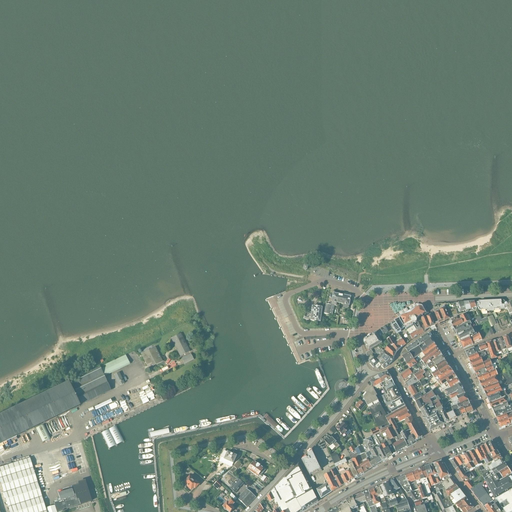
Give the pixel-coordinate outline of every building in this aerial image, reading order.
[(334,306),(336,306),(337,303),(339,303),(340,296),(342,297),(342,295),(333,293),(332,302),(330,301),(330,305),(334,305),(334,306)] [(343,307),(349,308),(351,297),(342,295),(342,297),(340,296),(339,303),(344,305),(343,307)] [(502,301),(501,301),(502,306),(506,306),(506,309),(507,309),(509,314),(510,314),(511,313),(511,301),(505,304),(505,302),(504,300),(502,301)] [(479,303),(477,303),(477,308),(478,308),(479,311),(487,311),(487,312),(494,311),(494,310),(505,310),(505,309),(506,309),(506,306),(502,306),(501,301),(479,302),(479,303)] [(459,303),(462,314),(467,313),(464,302),(459,303)] [(464,302),(467,313),(472,311),(469,302),(464,302)] [(469,302),(472,311),(477,309),(474,302),(469,302)] [(452,317),(462,314),(459,303),(438,304),(437,304),(436,304),(434,305),(434,306),(433,307),(433,308),(433,309),(439,324),(450,319),(449,318),(452,317)] [(324,314),(332,315),(334,306),(334,305),(330,305),(326,304),(324,314)] [(311,321),(321,322),(322,308),(313,306),(312,313),(304,312),(303,319),(311,321)] [(412,325),(415,330),(417,328),(416,325),(415,325),(414,324),(415,324),(415,323),(418,322),(420,320),(420,319),(421,318),(420,316),(422,315),(425,313),(423,308),(423,307),(422,307),(422,306),(421,306),(420,306),(419,307),(416,309),(404,315),(401,317),(400,317),(400,318),(401,318),(404,323),(403,324),(405,328),(406,329),(412,325)] [(422,315),(430,328),(435,326),(435,325),(431,315),(431,314),(429,315),(428,313),(427,313),(427,312),(425,313),(422,315)] [(421,326),(424,333),(424,332),(426,330),(430,328),(422,315),(420,316),(421,318),(420,319),(420,320),(421,319),(424,325),(421,326)] [(450,320),(449,320),(451,324),(454,329),(470,321),(467,315),(460,317),(461,319),(459,320),(458,317),(457,317),(450,320)] [(470,321),(454,329),(457,336),(472,329),(483,324),(483,323),(482,322),(481,320),(480,316),(470,321)] [(487,317),(486,317),(488,321),(491,327),(497,324),(493,316),(487,317)] [(392,327),(396,335),(398,333),(398,334),(402,332),(401,331),(405,328),(403,324),(399,318),(394,321),(390,324),(392,327)] [(419,336),(415,330),(412,325),(406,329),(410,336),(407,338),(410,341),(412,340),(419,336)] [(415,330),(419,336),(424,333),(421,326),(415,330)] [(384,327),(380,329),(381,331),(383,335),(387,333),(389,332),(386,327),(385,328),(384,327)] [(472,329),(457,336),(460,342),(470,338),(473,345),(473,344),(478,342),(482,340),(480,335),(479,333),(475,335),(475,334),(472,329)] [(180,356),(189,352),(179,333),(170,338),(180,356)] [(366,353),(367,356),(373,353),(371,350),(382,344),(379,339),(376,334),(376,333),(366,339),(365,339),(365,340),(364,340),(364,341),(364,342),(364,343),(364,344),(369,351),(366,353)] [(390,345),(396,353),(397,352),(400,349),(402,347),(405,345),(403,342),(404,342),(402,338),(401,338),(398,334),(398,333),(396,335),(392,337),(387,340),(390,345)] [(401,354),(402,356),(408,353),(409,353),(431,338),(428,334),(417,341),(406,349),(405,349),(401,354)] [(502,338),(503,339),(503,338),(505,346),(508,354),(511,352),(511,344),(511,345),(509,336),(502,338)] [(431,338),(409,353),(414,360),(434,344),(431,338)] [(470,338),(460,342),(464,349),(473,345),(470,338)] [(503,339),(498,340),(500,346),(503,356),(508,354),(505,346),(503,338),(503,339)] [(498,340),(492,342),(494,347),(498,358),(503,356),(500,346),(498,340)] [(491,354),(471,363),(473,368),(492,361),(492,362),(497,359),(498,358),(494,347),(492,342),(487,343),(489,348),(490,350),(491,354)] [(486,344),(480,346),(481,349),(482,353),(490,350),(489,348),(487,343),(486,344)] [(402,356),(402,357),(410,369),(409,369),(410,370),(414,368),(413,367),(437,348),(434,344),(414,360),(409,353),(408,353),(402,356)] [(396,353),(390,345),(384,351),(394,358),(396,353)] [(161,362),(154,346),(142,352),(149,367),(161,362)] [(478,354),(468,358),(470,363),(470,362),(471,363),(491,354),(490,350),(482,353),(481,349),(480,346),(478,347),(479,347),(476,348),(476,349),(478,354)] [(401,375),(404,380),(417,371),(417,370),(420,368),(420,369),(424,365),(440,352),(437,348),(413,367),(414,368),(410,370),(409,369),(401,375)] [(469,350),(465,352),(468,358),(478,354),(476,349),(476,348),(474,348),(469,350)] [(379,364),(378,365),(380,367),(381,366),(384,369),(392,363),(394,358),(384,351),(384,352),(382,350),(379,353),(380,355),(380,356),(377,359),(379,361),(378,362),(379,364)] [(408,388),(413,385),(414,385),(419,381),(424,378),(423,376),(445,361),(440,352),(424,365),(420,369),(420,368),(417,370),(417,371),(404,380),(405,383),(408,388)] [(183,364),(193,359),(190,353),(180,358),(183,364)] [(376,367),(378,369),(380,367),(378,365),(379,364),(378,362),(374,358),(370,361),(369,362),(370,364),(371,365),(374,368),(376,367)] [(473,368),(475,373),(498,363),(499,363),(497,359),(492,362),(492,361),(473,368)] [(424,378),(425,379),(432,374),(431,373),(432,373),(433,374),(438,370),(447,364),(445,361),(423,376),(424,378)] [(498,363),(475,373),(477,378),(495,370),(500,368),(498,363)] [(423,388),(428,385),(431,383),(430,382),(435,378),(450,368),(447,364),(438,370),(433,374),(432,373),(431,373),(432,374),(425,379),(424,378),(419,381),(420,383),(422,386),(423,388)] [(67,383),(79,406),(110,391),(108,387),(102,375),(99,368),(67,383)] [(435,378),(430,382),(431,383),(432,385),(436,383),(453,373),(450,368),(435,378)] [(495,370),(477,378),(480,383),(496,377),(498,376),(495,370)] [(496,377),(480,383),(483,389),(498,383),(499,383),(502,382),(511,377),(509,371),(498,376),(496,377)] [(378,377),(382,383),(391,377),(387,372),(378,377)] [(125,384),(119,373),(114,376),(119,386),(125,384)] [(428,385),(423,388),(424,390),(425,391),(426,391),(428,394),(434,391),(438,388),(456,378),(457,378),(453,373),(436,383),(432,385),(429,387),(428,385)] [(372,386),(373,388),(382,383),(378,377),(370,382),(372,386)] [(388,405),(392,414),(405,407),(401,398),(402,398),(395,386),(394,383),(392,380),(392,379),(391,377),(382,383),(373,388),(376,393),(384,388),(387,394),(382,396),(386,404),(388,403),(389,405),(388,405)] [(498,383),(483,389),(483,390),(485,393),(485,394),(511,383),(511,378),(511,377),(502,382),(499,383),(498,383)] [(438,388),(434,391),(437,395),(451,389),(460,384),(456,378),(438,388)] [(79,407),(67,383),(39,396),(50,420),(79,407)] [(413,385),(408,388),(412,396),(424,390),(423,388),(422,386),(420,383),(415,386),(414,385),(413,385)] [(511,383),(485,394),(487,398),(487,399),(511,388),(511,383)] [(451,389),(437,395),(438,396),(441,402),(447,399),(447,398),(463,390),(460,384),(451,389)] [(382,426),(396,453),(408,446),(408,447),(408,446),(401,434),(396,424),(393,419),(408,411),(406,407),(405,407),(392,414),(387,416),(377,396),(376,393),(373,388),(372,386),(363,398),(364,399),(366,404),(368,406),(370,412),(371,414),(377,427),(378,428),(382,426)] [(511,388),(487,399),(489,404),(505,398),(511,395),(511,388)] [(447,398),(449,401),(465,394),(463,390),(447,398)] [(415,402),(416,402),(415,403),(418,407),(438,396),(437,395),(434,391),(428,394),(426,391),(425,391),(413,397),(413,398),(413,399),(413,400),(414,401),(415,402)] [(449,401),(442,404),(444,407),(444,408),(450,405),(458,401),(466,397),(465,394),(449,401)] [(511,395),(505,398),(489,404),(492,409),(507,403),(511,401),(511,395)] [(93,407),(97,415),(106,411),(110,421),(133,411),(130,402),(126,404),(124,399),(123,399),(122,396),(110,401),(109,399),(93,407)] [(436,410),(444,425),(450,422),(444,408),(444,407),(442,404),(441,402),(438,396),(418,407),(420,412),(421,411),(428,408),(433,405),(436,410)] [(458,401),(450,405),(452,408),(451,408),(452,409),(458,405),(468,401),(468,399),(468,400),(466,397),(458,401)] [(361,402),(361,401),(355,407),(361,412),(366,406),(365,405),(366,404),(364,399),(361,402)] [(468,401),(458,405),(461,410),(463,408),(471,405),(470,405),(468,401)] [(511,401),(507,403),(492,409),(494,413),(511,406),(511,401)] [(444,408),(450,422),(457,419),(454,412),(451,414),(449,409),(451,408),(452,408),(450,405),(444,408)] [(454,412),(457,419),(467,414),(463,408),(461,410),(458,405),(452,409),(451,408),(449,409),(451,414),(454,412)] [(463,408),(467,414),(472,412),(473,414),(477,412),(475,408),(472,409),(471,405),(463,408)] [(494,413),(496,418),(507,414),(507,415),(509,414),(509,413),(511,412),(511,406),(494,413)] [(423,419),(430,432),(435,430),(439,428),(444,425),(436,410),(431,413),(428,408),(421,411),(423,415),(421,416),(423,419)] [(393,419),(396,424),(400,422),(400,423),(405,420),(411,417),(408,411),(393,419)] [(496,418),(498,423),(503,421),(508,419),(507,416),(507,415),(507,414),(496,418)] [(412,434),(416,441),(422,438),(419,432),(416,427),(413,421),(411,417),(405,420),(407,425),(409,429),(408,430),(410,433),(406,434),(408,437),(412,434)] [(64,421),(52,428),(55,433),(67,426),(64,421)] [(346,434),(348,436),(351,433),(349,429),(349,430),(346,428),(347,427),(342,422),(339,425),(339,424),(336,427),(337,428),(336,428),(339,431),(339,432),(342,435),(344,433),(346,434)] [(35,428),(41,442),(49,439),(43,424),(35,428)] [(178,424),(148,430),(149,439),(180,433),(179,427),(178,424)] [(380,433),(391,456),(396,453),(382,426),(378,428),(380,433)] [(377,427),(371,430),(374,436),(375,435),(380,433),(378,428),(377,427)] [(402,428),(399,430),(401,434),(408,446),(416,441),(416,440),(412,434),(408,437),(406,434),(405,432),(404,432),(402,428)] [(375,435),(387,459),(388,459),(388,458),(391,456),(380,433),(375,435)] [(482,442),(491,439),(490,434),(454,445),(456,450),(482,442)] [(371,437),(382,462),(387,459),(375,435),(374,436),(371,437)] [(332,444),(337,449),(340,446),(336,443),(337,442),(332,437),(331,438),(329,436),(328,438),(326,437),(323,440),(324,441),(327,444),(326,445),(329,448),(330,447),(332,444)] [(371,437),(363,441),(365,444),(367,449),(368,448),(370,452),(377,465),(382,462),(371,437)] [(493,453),(497,451),(496,449),(498,448),(495,443),(494,444),(493,442),(488,444),(493,453)] [(365,444),(361,446),(365,453),(365,454),(367,459),(372,469),(372,468),(377,465),(370,452),(368,448),(367,449),(365,444)] [(488,456),(491,463),(493,462),(492,461),(493,459),(494,459),(492,454),(493,453),(488,444),(484,446),(488,455),(488,456)] [(353,464),(359,477),(364,473),(361,466),(362,465),(358,457),(358,456),(355,449),(353,446),(346,450),(351,460),(353,464)] [(358,456),(358,457),(365,454),(361,446),(355,449),(358,456)] [(487,466),(487,468),(492,465),(491,463),(488,456),(488,455),(484,446),(479,448),(484,460),(486,464),(487,466)] [(483,466),(486,464),(484,460),(479,448),(474,450),(482,465),(483,466)] [(301,460),(310,476),(322,469),(312,449),(307,454),(308,456),(307,456),(306,455),(301,460)] [(467,469),(469,472),(471,471),(482,465),(474,450),(467,453),(472,461),(469,462),(470,464),(467,466),(468,468),(467,469)] [(222,455),(221,457),(225,459),(224,460),(233,464),(237,456),(228,452),(228,453),(224,451),(222,455)] [(339,473),(344,485),(350,482),(354,479),(350,469),(348,466),(347,462),(346,459),(341,461),(336,452),(330,455),(336,468),(339,473)] [(467,453),(460,456),(467,466),(470,464),(469,462),(472,461),(467,453)] [(365,454),(358,457),(362,465),(361,466),(364,473),(372,469),(365,454)] [(491,463),(492,465),(502,459),(500,455),(494,459),(493,459),(492,461),(493,462),(491,463)] [(455,458),(454,459),(461,466),(464,470),(463,470),(469,479),(470,481),(475,478),(471,472),(471,471),(469,472),(467,469),(468,468),(467,466),(460,456),(460,457),(455,458)] [(449,461),(455,470),(461,466),(454,459),(449,461)] [(483,475),(505,463),(504,463),(505,463),(502,459),(492,465),(487,468),(487,466),(486,467),(487,468),(483,470),(481,471),(483,475)] [(350,469),(354,479),(359,477),(353,464),(351,460),(347,462),(348,466),(350,469)] [(248,470),(261,479),(263,476),(262,475),(266,470),(254,461),(248,470)] [(445,488),(446,491),(456,485),(450,477),(451,477),(451,476),(445,464),(443,464),(442,462),(433,465),(443,487),(444,487),(445,488)] [(274,500),(280,511),(302,511),(303,511),(307,509),(319,502),(318,501),(312,489),(299,463),(285,477),(276,486),(276,487),(271,492),(274,500)] [(483,475),(481,476),(485,481),(491,478),(492,479),(497,476),(496,475),(508,468),(505,463),(483,475)] [(437,485),(439,491),(445,488),(444,487),(443,487),(433,465),(430,466),(437,485)] [(430,466),(429,466),(428,466),(425,467),(425,468),(432,487),(437,485),(430,466)] [(455,470),(463,482),(467,479),(468,480),(469,479),(463,470),(464,470),(461,466),(455,470)] [(332,477),(339,473),(336,468),(335,468),(335,467),(332,469),(332,470),(329,471),(330,472),(330,473),(332,477)] [(431,494),(431,495),(434,494),(433,488),(432,488),(432,487),(425,468),(422,469),(422,468),(421,469),(431,494)] [(508,468),(496,475),(497,476),(500,481),(511,475),(511,474),(508,468)] [(428,500),(428,501),(433,500),(431,495),(431,494),(421,469),(418,470),(417,471),(426,495),(427,498),(428,500)] [(221,481),(235,493),(244,483),(233,474),(230,471),(221,481)] [(422,500),(423,500),(427,498),(426,495),(417,471),(412,473),(415,481),(416,481),(417,485),(418,490),(421,497),(422,500)] [(56,484),(62,482),(59,473),(53,474),(56,484)] [(338,489),(332,477),(330,473),(324,476),(328,483),(332,492),(338,489)] [(339,473),(332,477),(338,489),(344,485),(339,473)] [(409,484),(415,481),(412,473),(405,475),(409,484)] [(402,487),(404,490),(410,490),(411,489),(409,484),(405,475),(396,479),(402,487)] [(474,487),(470,490),(483,507),(511,490),(511,475),(500,481),(497,476),(492,479),(491,478),(485,481),(484,481),(474,487)] [(195,482),(194,482),(189,477),(183,483),(188,487),(188,488),(189,490),(190,489),(190,490),(193,487),(194,489),(198,485),(195,482)] [(468,480),(464,482),(470,490),(474,487),(470,481),(469,479),(468,480)] [(402,496),(403,497),(405,496),(400,489),(394,480),(389,482),(393,493),(395,496),(399,494),(401,497),(402,496)] [(54,503),(56,511),(60,511),(67,510),(67,509),(91,502),(85,481),(78,483),(79,485),(73,487),(74,489),(72,489),(72,487),(69,488),(70,490),(58,494),(60,499),(57,500),(58,502),(54,503)] [(383,485),(392,507),(396,506),(398,505),(397,502),(395,496),(393,493),(389,482),(383,485)] [(317,490),(321,499),(332,493),(332,492),(328,483),(317,490)] [(379,486),(388,509),(389,508),(392,507),(383,485),(382,485),(379,486)] [(448,497),(459,490),(458,487),(456,485),(446,491),(445,492),(448,497)] [(258,494),(258,493),(261,490),(256,486),(253,489),(257,493),(258,494)] [(380,503),(383,510),(388,509),(379,486),(374,489),(380,504),(380,503)] [(127,488),(109,495),(111,500),(129,493),(127,488)] [(244,505),(247,507),(256,497),(247,489),(237,499),(244,505)] [(369,491),(374,506),(375,506),(380,504),(374,489),(373,490),(369,491)] [(407,493),(414,502),(422,500),(421,497),(418,498),(415,491),(414,492),(413,492),(411,489),(410,490),(404,490),(407,493)] [(448,497),(450,502),(463,494),(460,490),(459,490),(448,497)] [(511,511),(511,490),(483,507),(486,511),(511,511)] [(371,511),(370,511),(377,511),(375,506),(374,506),(369,491),(363,493),(367,503),(371,511)] [(267,497),(270,502),(274,500),(271,492),(266,497),(267,497)] [(359,511),(366,511),(364,508),(365,507),(363,503),(366,502),(367,503),(363,493),(363,494),(364,494),(363,494),(362,493),(358,495),(353,497),(359,511)] [(443,511),(445,511),(453,506),(450,502),(448,497),(442,500),(440,496),(442,495),(441,493),(440,493),(438,494),(435,496),(442,511),(443,511)] [(450,502),(453,506),(456,504),(466,498),(463,494),(450,502)] [(357,511),(359,511),(353,497),(345,500),(346,501),(347,502),(351,511),(357,511)] [(459,508),(462,511),(467,511),(473,508),(466,498),(456,504),(459,508)] [(280,511),(274,500),(270,502),(273,508),(266,511),(280,511)] [(234,504),(235,504),(231,501),(229,504),(227,502),(223,507),(223,508),(225,510),(226,510),(228,511),(231,511),(235,509),(235,508),(237,506),(234,504)] [(351,511),(347,502),(338,507),(340,511),(351,511)] [(396,506),(397,511),(404,511),(410,510),(408,503),(398,505),(396,506)] [(415,507),(416,511),(427,508),(427,507),(429,506),(428,503),(425,504),(424,504),(416,507),(415,507)]
